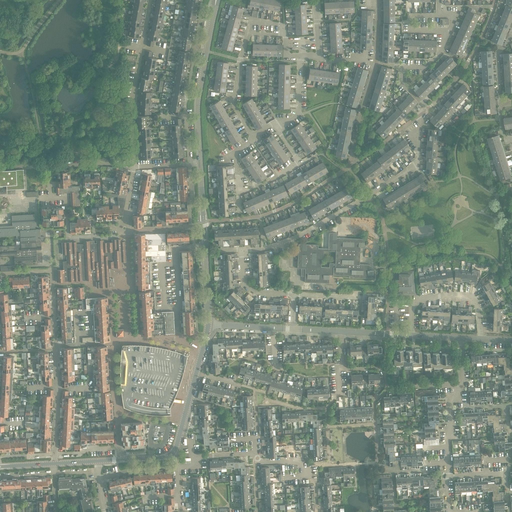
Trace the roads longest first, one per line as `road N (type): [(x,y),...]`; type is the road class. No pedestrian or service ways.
road 1 (residential): [(446,30),(442,51),(424,68),(402,67),(401,82),(424,106),(414,167),(296,237),(241,251),(243,282),(254,292),(293,294)]
road 2 (tertiary): [(200,163),(196,104),(215,0)]
road 3 (tertiary): [(208,325),(200,163)]
road 4 (residential): [(446,476),(461,338)]
road 5 (residential): [(66,197),(51,198),(49,166),(134,166)]
road 6 (residential): [(134,166),(131,116),(142,47)]
